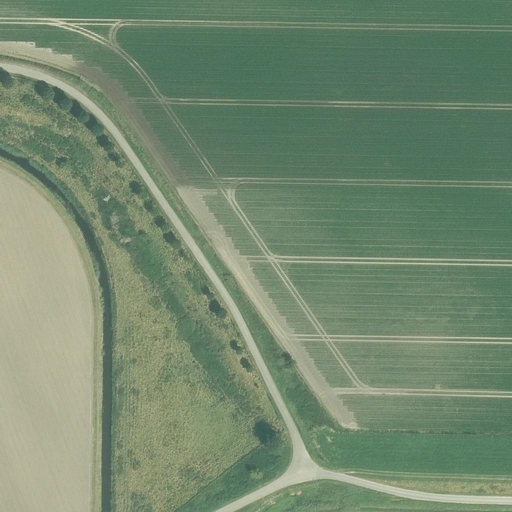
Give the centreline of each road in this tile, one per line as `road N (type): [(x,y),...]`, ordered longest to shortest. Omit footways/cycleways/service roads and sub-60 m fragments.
road 1 (unclassified): [(224,511),(301,472),(293,431),(224,285),(111,122),(79,89),(0,66)]
road 2 (track): [(511,503),(420,496),(301,472)]
